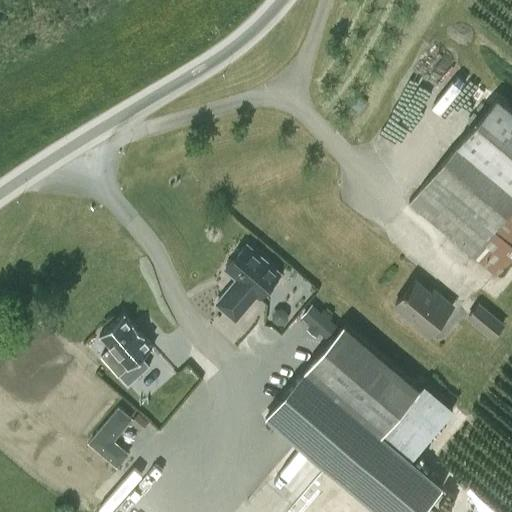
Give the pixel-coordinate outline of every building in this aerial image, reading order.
[(472,255),(511,207),(511,109),(497,97),(409,202),(472,255)] [(511,259),(511,207),(472,255),(498,276),(511,259)] [(231,284),(215,302),(234,319),(250,300),(249,299),(254,293),(258,297),(268,286),(271,285),(277,279),(277,275),(279,272),(245,244),(224,268),(240,281),(234,287),(231,284)] [(414,280),(395,304),(430,333),(452,307),(440,297),(437,300),(414,280)] [(319,332),(329,340),(340,327),(330,319),(333,316),(323,308),(321,311),(312,303),(301,316),(310,324),(307,328),(316,336),(319,332)] [(493,336),(502,325),(478,304),(469,315),(493,336)] [(275,307),(271,311),(271,318),(276,322),(282,322),(286,317),(286,311),(281,307),(275,307)] [(123,313),(99,334),(127,366),(118,374),(127,384),(149,365),(141,355),(152,345),(143,335),(144,334),(133,322),(133,323),(123,313)] [(305,369),(266,415),(382,511),(420,511),(443,485),(382,434),(420,388),(343,323),(305,369)] [(118,407),(89,441),(117,465),(128,452),(112,439),(130,418),(118,407)] [(138,415),(132,422),(139,428),(145,421),(138,415)]
